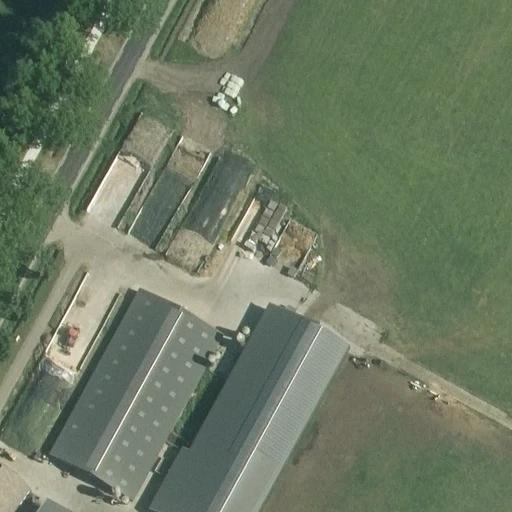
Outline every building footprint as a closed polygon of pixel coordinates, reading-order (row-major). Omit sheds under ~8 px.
[(116,245),(164,151),(143,140),(94,235),(116,245)] [(178,207),(191,180),(174,171),(161,199),(178,207)] [(216,184),(198,205),(211,216),(229,196),(216,184)] [(156,237),(144,224),(129,239),(141,252),(156,237)] [(274,297),(281,285),(254,269),(247,282),(274,297)] [(135,505),(226,342),(141,294),(50,458),(135,505)] [(184,453),(165,488),(151,511),(259,511),(347,353),(273,312),(194,458),(184,453)] [(11,451),(31,446),(28,433),(8,438),(11,451)] [(0,511),(14,511),(31,489),(0,467),(0,511)]
